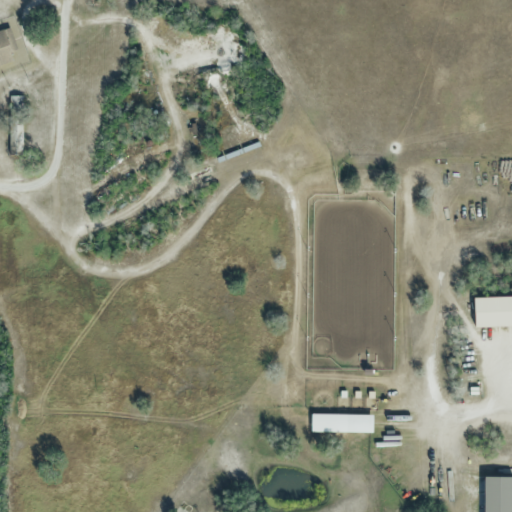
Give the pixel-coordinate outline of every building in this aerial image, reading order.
[(8,155),(22,155),(22,96),(8,96),(8,155)] [(138,134),(122,142),(128,153),(143,145),(138,134)] [(214,171),(209,162),(185,175),(190,184),(214,171)] [(511,296),(472,297),(472,326),(511,325),(511,296)] [(373,432),(373,413),(310,413),(310,432),(373,432)]
